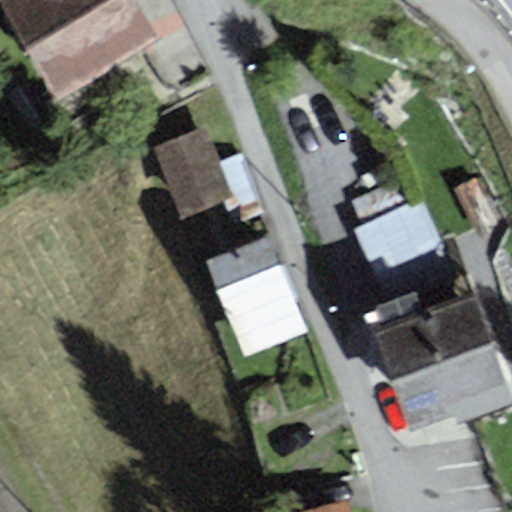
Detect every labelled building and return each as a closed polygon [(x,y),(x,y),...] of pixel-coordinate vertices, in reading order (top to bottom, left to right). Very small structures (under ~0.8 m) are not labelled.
[(134,0),(1,0),(58,98),(157,40),(134,0)] [(241,0),(247,10),(264,0),(241,0)] [(203,127),(150,147),(177,219),(222,202),(231,226),(262,214),(240,155),(217,163),(203,127)] [(353,229),(386,303),(458,276),(420,198),(413,202),(404,180),(352,201),(362,224),(353,229)] [(271,233),(205,257),(243,358),(309,333),(271,233)] [(381,327),(374,329),(410,425),(454,409),(509,389),(473,291),(465,294),(458,276),(386,303),(373,307),(381,327)] [(511,396),(509,389),(454,409),(459,422),(511,401),(511,396)] [(351,511),(348,498),(301,511),(351,511)]
